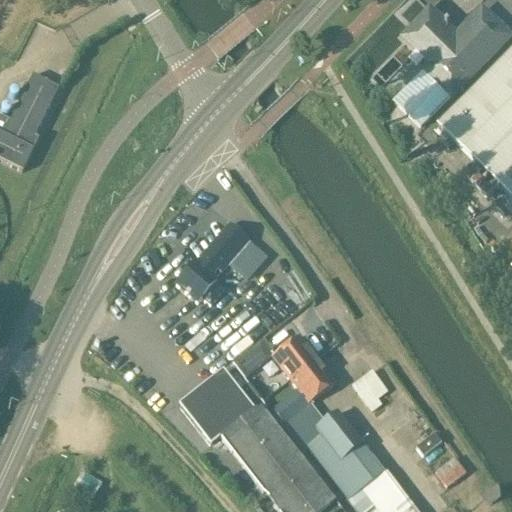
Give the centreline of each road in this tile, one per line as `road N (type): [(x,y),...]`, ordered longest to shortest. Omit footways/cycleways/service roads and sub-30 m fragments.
road 1 (secondary): [(0,482),(89,291)]
road 2 (secondary): [(212,118),(325,0)]
road 3 (secondary): [(160,181),(144,186),(115,226),(89,291)]
road 4 (secondary): [(89,291),(115,270),(159,200),(160,181)]
